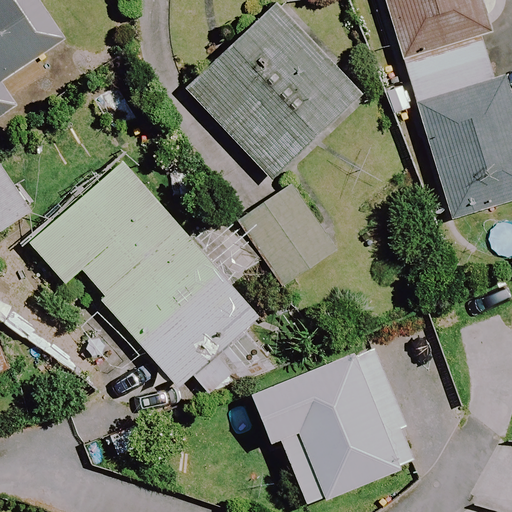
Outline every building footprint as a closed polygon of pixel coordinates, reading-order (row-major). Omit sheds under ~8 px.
[(0,0),(0,122),(18,111),(1,86),(63,45),(32,0),(0,0)] [(488,34),(478,0),(385,0),(449,222),(511,204),(511,115),(501,77),(493,79),(481,36),(488,34)] [(358,101),(273,10),(185,92),(270,183),(358,101)] [(110,375),(141,349),(177,392),(192,380),(211,402),(263,357),(245,335),(257,324),(123,166),(30,246),(65,287),(78,276),(109,313),(79,339),(110,375)] [(0,234),(31,213),(0,169),(0,234)] [(335,254),(291,189),(238,225),(282,290),(335,254)] [(415,468),(372,352),(250,398),(269,448),(280,444),(304,509),(415,468)] [(511,511),(511,447),(491,442),(471,505),(492,511),(511,511)]
